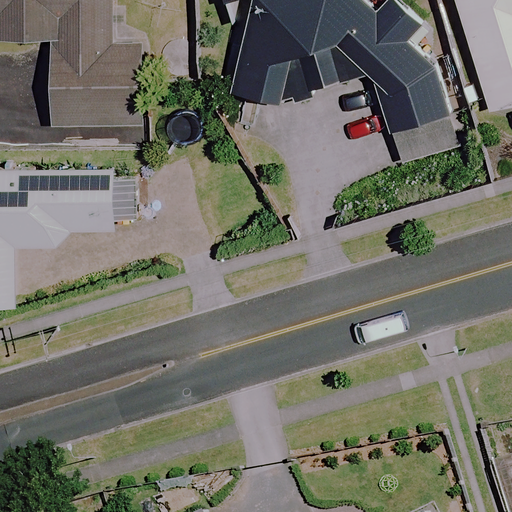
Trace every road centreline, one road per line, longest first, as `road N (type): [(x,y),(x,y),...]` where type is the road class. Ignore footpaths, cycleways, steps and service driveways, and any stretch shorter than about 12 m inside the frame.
road 1 (residential): [(226,350),(511,264)]
road 2 (residential): [(226,350),(168,386),(0,440)]
road 3 (residential): [(0,392),(154,344),(226,350)]
